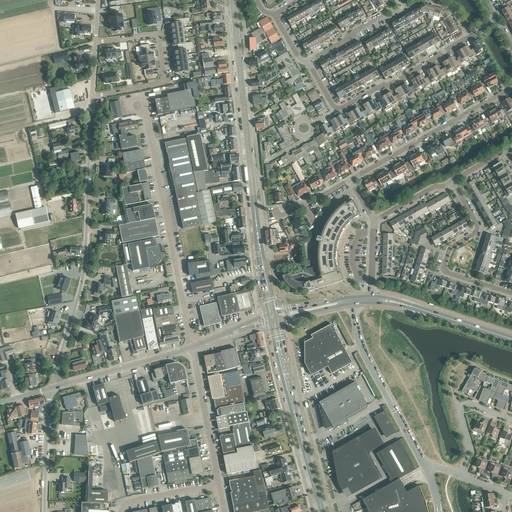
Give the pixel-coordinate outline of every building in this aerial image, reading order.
[(312,5),(311,6),(315,13),(320,11),(313,0),(310,0),(312,5)] [(315,0),(313,0),(320,11),(326,7),(323,4),(320,0),(317,2),(315,0)] [(379,12),(383,9),(381,6),(384,5),(381,0),(373,5),(376,9),(377,9),(379,12)] [(210,6),(211,6),(211,2),(210,2),(196,4),(197,8),(191,9),(192,14),(205,12),(204,9),(211,8),(210,6)] [(427,5),(427,6),(425,5),(420,8),(423,14),(425,13),(429,14),(431,7),(431,6),(427,5)] [(112,16),(108,16),(109,21),(110,23),(122,21),(121,14),(118,15),(118,12),(119,12),(118,6),(109,8),(110,13),(112,13),(112,16)] [(310,16),(312,18),(316,16),(315,13),(311,6),(306,8),(310,16)] [(356,11),(356,12),(360,19),(365,17),(359,7),(355,9),(356,11)] [(424,16),(423,14),(420,8),(419,7),(416,9),(417,10),(415,11),(420,18),(424,16)] [(504,16),(511,12),(508,7),(502,11),(504,16)] [(148,18),(147,18),(148,22),(149,22),(149,25),(157,24),(156,19),(161,18),(160,8),(153,8),(153,13),(148,14),(148,18)] [(306,8),(301,11),(306,19),(307,21),(312,18),(310,16),(306,8)] [(447,12),(441,10),(439,17),(440,17),(443,18),(444,20),(450,16),(447,12)] [(297,14),(301,21),(302,24),(304,22),(303,20),(306,19),(301,11),(297,14)] [(411,13),(415,21),(418,19),(419,21),(421,20),(420,18),(415,11),(413,12),(413,11),(410,12),(411,13)] [(289,12),(286,14),(289,18),(287,19),(292,27),(296,24),(292,16),(291,17),(289,12)] [(351,14),(350,12),(345,15),(346,17),(351,25),(356,22),(351,14)] [(356,22),(360,19),(356,12),(351,14),(356,22)] [(411,13),(406,16),(410,24),(411,25),(411,26),(416,23),(415,21),(411,13)] [(61,14),(60,22),(65,23),(66,21),(66,19),(74,20),(75,15),(61,14)] [(292,16),(296,24),(301,21),(297,14),(292,16)] [(411,25),(410,24),(406,16),(401,19),(406,26),(408,25),(409,27),(411,25)] [(450,16),(444,20),(442,21),(445,25),(453,21),(450,16)] [(271,29),(270,27),(272,25),(267,17),(259,22),(262,27),(256,31),(260,36),(273,28),(271,29)] [(342,20),(346,27),(347,28),(349,27),(348,26),(351,25),(346,17),(342,20)] [(189,22),(189,18),(175,20),(176,23),(169,24),(170,30),(183,28),(183,23),(189,22)] [(396,21),(401,29),(402,31),(404,30),(403,28),(406,26),(401,19),(396,21)] [(346,27),(342,20),(336,23),(338,26),(339,25),(341,30),(346,27)] [(110,25),(109,25),(110,30),(114,29),(115,32),(120,31),(120,28),(123,28),(122,21),(110,23),(110,25)] [(394,33),(399,30),(400,32),(402,31),(401,29),(396,21),(392,24),(393,26),(391,27),(394,33)] [(446,31),(448,30),(456,26),(453,21),(445,25),(447,28),(445,30),(446,31)] [(75,26),(75,36),(79,36),(79,34),(84,34),(85,33),(85,32),(90,33),(90,32),(91,31),(91,29),(90,29),(90,26),(79,25),(79,27),(75,26)] [(336,26),(331,29),(335,37),(340,34),(337,29),(338,29),(336,26)] [(456,26),(448,30),(446,31),(447,33),(449,32),(451,35),(458,30),(456,26)] [(271,44),(275,42),(280,39),(279,39),(278,40),(276,37),(278,36),(273,28),(260,36),(263,41),(268,38),(271,44)] [(326,32),(330,40),(335,37),(331,29),(326,32)] [(394,37),(390,29),(385,32),(389,40),(394,37)] [(256,31),(251,34),(253,37),(253,38),(249,38),(250,50),(257,50),(257,45),(263,41),(260,36),(256,31)] [(330,40),(326,32),(325,31),(324,33),(323,32),(322,32),(321,31),(320,32),(326,43),(330,40)] [(315,36),(316,37),(321,45),(326,43),(320,32),(319,33),(317,35),(315,36)] [(389,40),(385,32),(380,35),(384,42),(389,40)] [(435,45),(440,42),(436,34),(431,37),(435,45)] [(384,42),(380,35),(375,37),(379,45),(384,42)] [(312,40),(316,48),(321,45),(316,37),(315,36),(314,37),(313,36),(310,37),(312,40)] [(370,40),(374,48),(379,45),(375,37),(370,40)] [(435,45),(431,37),(426,40),(430,47),(435,45)] [(173,46),(179,45),(179,48),(193,46),(192,42),(185,43),(185,39),(172,40),(173,46)] [(312,40),(307,43),(312,51),(316,48),(312,40)] [(370,40),(365,43),(369,51),(374,48),(370,40)] [(426,40),(421,42),(425,50),(430,47),(426,40)] [(473,43),(476,48),(473,50),(476,55),(482,52),(480,50),(483,49),(478,40),(473,43)] [(276,50),(279,56),(280,57),(285,53),(283,51),(286,50),(281,41),(276,44),(275,42),(271,44),(268,46),(267,47),(271,53),(276,50)] [(360,42),(355,45),(359,52),(364,49),(360,42)] [(425,50),(421,42),(416,45),(420,53),(425,50)] [(307,43),(302,46),(307,53),(312,51),(307,43)] [(143,54),(139,55),(140,61),(153,59),(153,57),(153,53),(149,53),(148,51),(150,50),(149,44),(140,46),(141,52),(143,51),(143,54)] [(359,52),(355,45),(350,47),(354,55),(359,52)] [(411,48),(415,56),(420,53),(416,45),(411,48)] [(193,49),(193,46),(179,48),(179,50),(173,51),(174,57),(187,55),(186,50),(193,49)] [(468,46),(462,49),(467,58),(469,61),(469,60),(472,59),(471,58),(476,55),(473,50),(470,51),(468,46)] [(350,47),(345,50),(349,58),(354,55),(350,47)] [(415,56),(411,48),(406,51),(410,59),(415,56)] [(107,59),(117,58),(116,56),(121,55),(120,50),(116,51),(115,49),(105,50),(107,59)] [(458,61),(459,61),(461,64),(466,61),(466,62),(469,61),(467,58),(462,49),(457,52),(460,57),(457,59),(458,61)] [(345,50),(340,53),(344,61),(349,58),(345,50)] [(258,65),(270,59),(266,51),(258,56),(255,57),(255,59),(253,59),(253,60),(249,60),(249,63),(249,65),(250,65),(250,66),(258,65)] [(287,52),(285,53),(280,57),(279,56),(274,59),(277,64),(282,61),(286,67),(291,64),(290,62),(292,60),(287,52)] [(54,62),(68,58),(67,53),(53,56),(54,62)] [(218,74),(227,72),(225,62),(223,62),(221,62),(216,63),(216,64),(216,65),(213,66),(213,62),(212,59),(211,59),(211,54),(211,53),(201,54),(202,58),(202,60),(203,64),(203,68),(204,68),(204,71),(205,76),(209,75),(218,74)] [(340,53),(335,56),(339,64),(344,61),(340,53)] [(400,59),(405,67),(410,64),(406,57),(406,56),(405,54),(399,57),(400,59)] [(76,70),(86,67),(84,60),(81,61),(80,56),(73,57),(74,62),(76,70)] [(339,64),(335,56),(330,59),(334,66),(339,64)] [(459,61),(458,61),(456,62),(453,57),(448,60),(453,69),(454,72),(457,70),(457,69),(462,66),(461,64),(459,61)] [(153,59),(140,61),(141,68),(145,67),(145,70),(144,70),(144,76),(153,75),(152,69),(151,69),(150,66),(155,66),(154,61),(153,61),(153,59)] [(330,59),(325,61),(329,69),(334,66),(330,59)] [(405,67),(400,59),(395,62),(400,70),(405,67)] [(446,68),(443,70),(446,75),(451,72),(452,73),(454,72),(453,69),(448,60),(443,63),(446,68)] [(329,69),(325,61),(320,64),(324,72),(329,69)] [(400,70),(395,62),(390,65),(395,73),(400,70)] [(293,63),(291,64),(286,67),(280,70),(283,75),(288,72),(292,78),(297,75),(296,72),(298,71),(293,63)] [(127,64),(128,79),(132,79),(132,71),(135,71),(135,68),(131,68),(131,64),(127,64)] [(385,68),(390,76),(395,73),(390,65),(385,68)] [(446,75),(443,70),(440,71),(437,66),(432,69),(437,77),(439,80),(441,79),(441,78),(443,77),(446,75)] [(375,68),(370,71),(374,79),(379,76),(375,68)] [(380,71),(385,78),(390,76),(385,68),(380,71)] [(427,78),(430,84),(436,81),(436,82),(439,80),(437,77),(432,69),(427,72),(430,77),(427,78)] [(251,81),(251,84),(251,85),(252,86),(252,87),(263,86),(262,82),(267,81),(277,76),(276,71),(258,75),(258,80),(251,81)] [(374,79),(370,71),(365,74),(369,82),(374,79)] [(229,72),(227,72),(218,74),(218,77),(221,77),(222,79),(210,80),(211,82),(211,88),(215,87),(215,85),(222,84),(222,85),(230,84),(229,74),(229,72)] [(498,83),(499,83),(496,79),(498,78),(494,72),(488,75),(494,86),(496,85),(497,85),(498,84),(498,83)] [(104,76),(105,83),(109,83),(113,83),(113,82),(116,82),(116,81),(119,81),(118,73),(104,76)] [(299,74),(297,75),(292,78),(286,81),(289,86),(294,82),(296,86),(304,82),(299,74)] [(369,82),(365,74),(360,77),(364,84),(369,82)] [(430,84),(427,78),(425,80),(422,75),(417,78),(421,86),(423,89),(426,88),(426,87),(428,86),(430,84)] [(493,86),(494,86),(488,75),(482,79),(486,85),(487,84),(490,88),(491,88),(493,87),(493,86)] [(207,82),(211,82),(210,80),(210,77),(206,77),(202,78),(198,79),(199,84),(202,83),(203,87),(208,86),(207,82)] [(364,84),(360,77),(355,79),(359,87),(364,84)] [(412,81),(414,86),(412,87),(415,93),(420,90),(419,88),(421,86),(417,78),(412,81)] [(296,92),(304,88),(307,94),(313,91),(311,88),(313,87),(309,79),(306,81),(306,80),(304,82),(296,86),(290,90),(293,95),(293,96),(297,94),(296,92)] [(359,87),(355,79),(350,82),(354,90),(359,87)] [(484,91),(482,87),(483,87),(480,81),(478,83),(474,85),(476,87),(480,94),(481,93),(482,93),(483,93),(483,92),(484,91)] [(194,98),(199,97),(197,89),(196,82),(185,84),(187,90),(184,90),(184,91),(166,94),(167,97),(154,100),(157,115),(195,107),(194,98)] [(354,90),(350,82),(345,85),(349,93),(354,90)] [(406,84),(401,87),(406,95),(408,94),(410,96),(415,93),(412,87),(409,89),(406,84)] [(349,93),(345,85),(340,88),(344,96),(349,93)] [(472,93),(473,93),(475,96),(476,96),(477,96),(478,95),(479,94),(480,94),(476,87),(474,85),(471,86),(473,89),(470,90),(472,93)] [(214,98),(232,97),(231,96),(231,87),(223,88),(224,97),(214,98)] [(399,95),(396,96),(399,102),(407,97),(406,95),(401,87),(396,90),(399,95)] [(344,96),(340,88),(335,91),(339,99),(344,96)] [(70,89),(55,93),(57,103),(72,99),(70,89)] [(312,102),(313,105),(319,102),(317,99),(319,98),(315,90),(313,91),(307,94),(300,98),(302,103),(310,98),(312,102)] [(469,101),(469,100),(471,99),(468,95),(469,95),(468,92),(464,94),(462,90),(460,92),(461,92),(461,93),(466,102),(467,101),(468,101),(469,101)] [(459,101),(461,104),(463,104),(465,103),(465,102),(466,102),(461,93),(461,92),(460,92),(454,95),(456,98),(458,101),(459,101)] [(399,102),(396,96),(393,98),(391,93),(388,94),(388,93),(385,95),(392,107),(395,105),(397,103),(399,102)] [(276,97),(275,94),(271,96),(275,104),(281,102),(278,96),(276,97)] [(302,103),(300,98),(297,94),(293,96),(292,96),(293,97),(297,104),(290,108),(293,113),(296,112),(297,114),(306,109),(302,103)] [(383,97),(380,99),(383,104),(381,105),(380,105),(382,109),(383,111),(385,110),(385,111),(392,107),(385,95),(382,97),(383,97)] [(456,102),(452,96),(450,97),(451,99),(447,101),(448,103),(452,110),(453,110),(454,110),(455,109),(457,108),(454,103),(456,102)] [(267,104),(267,99),(268,99),(267,97),(265,97),(263,98),(263,100),(260,100),(260,99),(253,100),(253,102),(253,104),(254,104),(254,105),(267,104)] [(503,110),(503,111),(506,116),(511,114),(509,110),(511,108),(511,102),(509,98),(502,102),(506,109),(503,110)] [(72,99),(57,103),(60,112),(74,109),(72,99)] [(309,113),(316,109),(320,116),(325,113),(323,110),(326,109),(324,105),(324,104),(322,100),(319,102),(313,105),(307,108),(309,113)] [(371,100),(368,102),(373,111),(375,114),(378,112),(377,111),(382,109),(380,105),(381,105),(379,103),(377,105),(374,100),(371,101),(371,100)] [(112,120),(122,118),(119,101),(109,103),(112,120)] [(444,106),(443,106),(447,113),(448,112),(449,113),(451,112),(451,111),(452,110),(448,103),(447,101),(443,104),(444,106)] [(226,114),(231,114),(230,102),(225,103),(225,105),(222,105),(223,114),(226,114)] [(277,117),(280,121),(293,113),(290,108),(288,109),(283,102),(279,104),(282,110),(278,112),(280,115),(277,117)] [(366,110),(364,112),(367,118),(372,114),(371,112),(373,111),(368,102),(366,103),(366,104),(363,106),(366,110)] [(440,103),(439,103),(435,105),(436,107),(433,109),(438,118),(439,117),(440,117),(442,117),(442,116),(443,115),(440,110),(443,109),(440,103)] [(497,107),(492,110),(497,120),(501,118),(502,121),(507,118),(506,116),(503,111),(500,113),(497,107)] [(367,118),(364,112),(361,113),(358,109),(353,111),(358,120),(359,123),(362,122),(361,121),(364,119),(367,118)] [(438,118),(433,109),(429,111),(428,109),(425,110),(430,118),(432,117),(434,120),(435,119),(436,120),(438,118)] [(424,115),(422,116),(423,117),(421,118),(419,116),(425,125),(426,125),(427,125),(428,124),(428,123),(429,123),(427,119),(430,118),(425,110),(422,112),(424,115)] [(487,121),(491,127),(495,124),(494,122),(497,120),(492,110),(487,113),(490,119),(487,121)] [(348,114),(351,119),(348,121),(350,124),(351,126),(356,123),(355,121),(358,120),(353,111),(348,114)] [(411,116),(416,125),(418,124),(420,128),(421,127),(422,128),(423,127),(424,126),(425,125),(419,116),(415,118),(411,111),(409,113),(411,116)] [(159,116),(160,122),(176,120),(175,114),(159,116)] [(341,115),(336,118),(341,127),(343,130),(345,128),(345,127),(350,124),(348,121),(347,119),(344,120),(341,115)] [(416,125),(411,116),(408,118),(410,122),(406,124),(411,133),(412,133),(415,132),(414,131),(416,130),(414,127),(416,125)] [(491,127),(487,121),(484,123),(481,117),(475,120),(480,128),(483,127),(485,130),(487,129),(491,127)] [(198,119),(202,133),(211,130),(210,127),(206,128),(204,118),(198,119)] [(334,126),(331,128),(334,133),(340,130),(338,128),(341,127),(336,118),(331,121),(334,126)] [(402,128),(407,136),(408,135),(409,135),(412,133),(411,133),(406,124),(404,125),(403,126),(400,120),(399,120),(398,119),(395,120),(400,129),(402,128)] [(397,129),(393,131),(394,134),(398,141),(401,140),(401,139),(402,138),(398,130),(400,129),(395,120),(393,122),(394,123),(397,129)] [(470,131),(474,137),(479,134),(477,130),(480,128),(475,120),(470,123),(474,129),(470,131)] [(73,134),(78,133),(77,132),(78,131),(78,129),(77,129),(76,126),(71,127),(70,124),(67,124),(66,121),(48,125),(49,129),(57,127),(66,125),(68,135),(71,134),(71,135),(73,134)] [(120,131),(121,135),(127,134),(126,130),(128,129),(128,130),(135,128),(133,121),(118,124),(119,131),(120,131)] [(290,134),(286,126),(287,125),(285,121),(276,127),(282,138),(290,134)] [(334,133),(331,128),(328,129),(326,124),(320,127),(324,134),(325,136),(328,134),(329,136),(332,135),(334,133)] [(474,137),(470,131),(469,128),(466,130),(463,125),(461,127),(461,128),(459,129),(464,139),(465,140),(469,138),(471,138),(474,137)] [(227,128),(228,135),(228,137),(236,136),(235,130),(235,127),(227,128)] [(453,137),(457,144),(458,146),(461,144),(461,142),(461,141),(464,139),(459,129),(456,131),(456,130),(453,131),(456,136),(453,137)] [(388,133),(385,134),(389,141),(391,140),(393,143),(395,142),(395,143),(398,141),(394,134),(393,131),(388,134),(388,133)] [(128,134),(127,134),(121,135),(118,136),(121,150),(137,147),(137,146),(136,143),(136,142),(135,143),(134,140),(135,140),(135,136),(127,137),(126,135),(128,134)] [(290,134),(282,138),(284,142),(279,145),(282,149),(295,142),(290,134)] [(332,148),(325,136),(324,134),(316,138),(317,140),(314,142),(317,147),(318,147),(324,144),(327,150),(332,148)] [(384,148),(381,141),(379,139),(375,141),(371,134),(368,135),(373,144),(375,142),(380,151),(381,150),(382,151),(383,150),(383,149),(384,148)] [(388,147),(388,146),(389,146),(387,142),(389,141),(385,134),(379,138),(379,139),(381,141),(384,148),(386,148),(388,147)] [(457,144),(453,137),(450,139),(448,134),(444,136),(443,136),(441,137),(441,138),(446,147),(449,145),(450,147),(452,147),(454,146),(457,144)] [(196,135),(186,137),(186,139),(193,173),(203,172),(208,171),(207,165),(206,165),(205,160),(204,156),(204,155),(206,155),(204,144),(202,145),(201,145),(202,145),(198,146),(196,135)] [(365,145),(366,146),(365,147),(367,149),(371,156),(372,156),(373,156),(374,155),(374,154),(376,153),(372,146),(374,145),(373,144),(368,135),(366,137),(368,143),(365,145)] [(186,139),(164,143),(164,144),(165,144),(166,148),(165,148),(166,148),(166,152),(166,153),(169,153),(170,157),(170,159),(171,163),(169,164),(169,165),(168,165),(168,167),(169,167),(170,168),(169,168),(170,173),(171,173),(174,190),(176,190),(177,192),(178,195),(178,196),(178,197),(176,197),(183,229),(216,222),(215,219),(214,216),(215,216),(214,215),(214,212),(213,208),(212,205),(212,204),(211,198),(211,197),(210,194),(210,193),(210,194),(209,190),(198,193),(197,192),(193,173),(186,139)] [(314,142),(314,141),(305,145),(307,147),(304,149),(307,154),(313,151),(318,159),(323,156),(318,147),(317,147),(314,142)] [(345,142),(338,145),(341,150),(343,148),(343,147),(346,145),(347,146),(345,142)] [(445,152),(442,146),(438,148),(435,143),(427,148),(428,150),(427,150),(429,153),(430,153),(431,155),(437,152),(439,155),(445,152)] [(54,152),(61,150),(59,144),(52,145),(54,152)] [(370,157),(371,156),(367,149),(365,147),(361,149),(359,145),(356,146),(361,154),(363,153),(367,159),(368,158),(370,158),(370,157)] [(0,163),(9,161),(6,147),(0,148),(0,163)] [(312,162),(307,154),(304,149),(303,147),(295,151),(296,154),(293,155),(296,161),(296,160),(303,157),(307,165),(309,164),(310,167),(313,165),(312,162)] [(141,150),(122,154),(123,161),(124,163),(143,159),(143,157),(142,152),(141,150)] [(344,162),(344,161),(347,160),(341,150),(338,152),(342,159),(338,161),(340,165),(344,172),(345,171),(346,171),(347,171),(348,170),(349,169),(345,162),(344,162)] [(56,160),(58,160),(69,157),(67,151),(55,154),(56,160)] [(71,161),(71,164),(80,162),(79,158),(79,157),(79,156),(78,152),(69,154),(70,158),(65,159),(65,162),(67,161),(67,162),(71,161)] [(358,155),(356,152),(353,155),(352,154),(358,164),(359,163),(360,164),(361,163),(361,162),(362,161),(358,154),(358,155)] [(420,155),(419,152),(414,155),(419,165),(424,162),(424,161),(427,159),(423,153),(420,155)] [(230,158),(230,163),(239,162),(238,154),(229,155),(230,158)] [(293,155),(293,154),(289,156),(288,154),(281,158),(281,160),(279,162),(281,165),(283,164),(284,166),(292,162),(293,164),(297,162),(296,160),(296,161),(293,155)] [(348,157),(349,159),(353,167),(354,166),(355,166),(356,165),(357,165),(358,164),(352,154),(348,157)] [(408,163),(411,169),(412,172),(416,169),(416,166),(419,165),(414,155),(408,158),(410,161),(408,163)] [(143,159),(124,163),(126,173),(137,171),(139,183),(148,181),(147,179),(146,174),(146,173),(146,171),(145,171),(144,171),(144,170),(145,169),(145,167),(144,162),(143,159)] [(330,162),(327,164),(329,167),(325,169),(327,172),(331,179),(332,179),(333,179),(334,178),(334,177),(335,177),(333,172),(335,171),(332,165),(330,161),(329,161),(330,162)] [(343,173),(343,172),(344,172),(340,165),(338,161),(332,165),(335,171),(337,170),(340,174),(341,174),(342,174),(343,173)] [(411,169),(408,163),(405,165),(403,161),(397,164),(403,174),(406,172),(409,174),(412,172),(411,169)] [(112,168),(112,166),(114,166),(114,162),(112,162),(108,162),(108,166),(102,165),(102,176),(112,177),(113,168),(112,168)] [(496,172),(503,167),(501,162),(493,167),(496,172)] [(300,181),(304,179),(301,172),(302,171),(298,163),(292,166),(300,181)] [(395,178),(396,181),(399,179),(404,176),(403,174),(397,164),(392,167),(394,171),(391,172),(395,178)] [(239,167),(228,169),(229,172),(232,172),(233,181),(240,181),(241,181),(239,167)] [(496,178),(506,172),(503,167),(496,172),(493,173),(496,178)] [(228,169),(220,170),(221,178),(229,177),(229,172),(228,169)] [(220,170),(211,171),(213,184),(216,183),(219,183),(219,178),(221,178),(220,170)] [(11,176),(14,186),(35,181),(32,171),(11,176)] [(211,171),(203,172),(205,185),(209,184),(212,184),(213,184),(211,171)] [(387,171),(381,173),(387,183),(392,180),(395,178),(391,172),(389,174),(387,171)] [(203,172),(193,173),(197,192),(205,190),(205,185),(203,172)] [(327,172),(322,174),(326,182),(327,181),(328,181),(329,181),(330,180),(331,179),(327,172)] [(499,182),(509,177),(506,172),(496,178),(499,182)] [(376,176),(378,180),(375,181),(375,182),(378,185),(377,185),(380,190),(384,188),(384,185),(387,183),(381,173),(376,176)] [(321,185),(322,184),(320,181),(322,180),(319,174),(314,177),(315,178),(313,179),(313,180),(317,187),(318,186),(319,187),(321,186),(321,185)] [(501,187),(504,186),(511,181),(509,177),(499,182),(501,187)] [(305,180),(309,187),(311,186),(313,189),(314,189),(315,189),(316,188),(317,187),(313,180),(313,179),(312,178),(309,180),(308,178),(305,180)] [(369,178),(364,181),(365,182),(364,182),(369,191),(375,188),(375,187),(377,185),(378,185),(375,182),(375,181),(374,180),(371,181),(369,178)] [(307,192),(308,191),(303,181),(298,184),(299,187),(303,194),(304,193),(305,193),(307,193),(307,192)] [(469,190),(476,186),(473,181),(466,185),(469,190)] [(145,202),(151,200),(148,183),(121,188),(125,206),(145,202)] [(214,188),(211,189),(211,191),(211,192),(211,194),(212,196),(213,202),(214,205),(213,205),(214,205),(214,208),(214,209),(216,217),(230,216),(231,216),(233,216),(233,218),(237,218),(244,217),(244,213),(244,212),(244,208),(236,209),(226,210),(219,211),(219,204),(219,201),(220,201),(220,204),(224,204),(227,204),(227,203),(232,202),(231,201),(232,201),(232,198),(231,199),(231,196),(230,193),(233,192),(242,191),(241,184),(232,185),(222,186),(222,187),(218,188),(215,188),(214,188)] [(291,188),(294,195),(297,193),(299,196),(300,196),(301,196),(302,195),(302,194),(303,194),(299,187),(298,184),(291,188)] [(294,195),(291,188),(289,185),(285,187),(290,197),(294,195)] [(471,195),(478,191),(476,186),(469,190),(471,195)] [(31,188),(35,209),(41,207),(37,187),(31,188)] [(478,191),(471,195),(474,200),(481,196),(484,194),(481,189),(478,191)] [(276,203),(284,202),(283,200),(283,193),(279,193),(279,191),(278,190),(276,191),(275,191),(275,194),(276,203)] [(441,196),(445,204),(450,201),(446,193),(441,196)] [(441,196),(436,199),(440,207),(445,204),(441,196)] [(481,196),(474,200),(477,204),(484,200),(481,196)] [(359,215),(361,215),(355,205),(351,197),(350,198),(344,202),(338,206),(333,212),(328,218),(324,225),(321,232),(319,237),(318,237),(317,237),(317,238),(316,239),(317,240),(317,241),(318,242),(317,247),(316,254),(316,262),(317,266),(303,270),(303,271),(303,272),(302,272),(301,271),(283,277),(285,282),(289,286),(293,289),(298,290),(303,291),(308,290),(309,292),(330,285),(341,281),(338,271),(337,266),(336,260),(336,255),(337,250),(338,244),(339,239),(342,234),(345,229),(348,225),(352,221),(356,218),(359,215)] [(101,210),(102,210),(102,214),(113,215),(113,204),(115,204),(115,200),(107,199),(107,203),(102,203),(102,207),(101,210)] [(436,199),(431,202),(435,210),(440,207),(436,199)] [(70,206),(70,212),(76,213),(76,204),(75,204),(75,200),(68,200),(68,204),(67,204),(67,206),(70,206)] [(479,209),(486,205),(484,200),(477,204),(479,209)] [(429,211),(430,213),(435,210),(431,202),(426,205),(429,211)] [(425,203),(420,206),(424,214),(429,211),(426,205),(425,203)] [(155,220),(155,219),(155,218),(152,209),(152,208),(153,205),(151,205),(126,210),(128,224),(119,226),(122,243),(155,237),(157,236),(158,236),(158,235),(156,225),(155,221),(155,220)] [(482,214),(489,210),(486,205),(479,209),(482,214)] [(424,214),(420,206),(415,209),(419,217),(424,214)] [(33,226),(49,222),(45,207),(30,211),(15,214),(19,228),(33,226)] [(419,217),(415,209),(410,211),(414,219),(419,217)] [(489,210),(482,214),(485,218),(492,214),(489,210)] [(414,219),(410,211),(405,214),(409,222),(414,219)] [(409,222),(405,214),(400,217),(404,225),(409,222)] [(485,218),(487,223),(494,219),(492,214),(485,218)] [(404,225),(400,217),(395,220),(399,228),(404,225)] [(245,218),(237,219),(238,229),(246,228),(245,218)] [(302,226),(298,219),(293,222),(297,229),(295,230),(297,234),(300,232),(298,229),(302,226)] [(490,228),(497,224),(494,219),(487,223),(490,228)] [(399,228),(395,220),(390,223),(394,231),(399,228)] [(468,226),(465,220),(460,223),(464,229),(468,226)] [(460,223),(455,225),(459,232),(464,229),(460,223)] [(450,228),(454,235),(459,232),(455,225),(450,228)] [(285,240),(289,239),(287,236),(292,234),(289,228),(281,232),(285,240)] [(450,228),(446,231),(449,237),(454,235),(450,228)] [(101,240),(100,244),(110,245),(111,245),(112,241),(111,241),(111,235),(111,234),(115,234),(116,231),(105,230),(105,234),(105,235),(100,234),(100,238),(99,240),(101,240)] [(231,243),(231,242),(230,236),(230,230),(223,231),(220,231),(221,235),(224,234),(225,243),(231,243)] [(273,230),(271,230),(269,230),(267,232),(266,233),(267,241),(270,240),(271,240),(271,238),(279,237),(278,230),(273,230)] [(441,233),(445,240),(449,237),(446,231),(441,233)] [(441,233),(436,236),(440,243),(445,240),(441,233)] [(487,234),(486,240),(494,242),(496,237),(487,234)] [(440,243),(436,236),(431,239),(435,245),(440,243)] [(276,245),(275,239),(279,239),(279,237),(271,238),(271,240),(270,240),(267,241),(267,244),(267,246),(268,246),(273,245),(276,245)] [(304,261),(307,261),(304,244),(313,239),(312,237),(301,243),(304,261)] [(155,240),(155,239),(122,245),(126,265),(131,264),(132,271),(149,268),(149,267),(152,267),(153,266),(154,266),(155,266),(156,265),(157,265),(158,264),(158,263),(159,262),(160,261),(160,260),(160,259),(161,258),(161,257),(161,256),(161,255),(161,254),(159,246),(157,246),(156,245),(155,240)] [(496,243),(494,242),(486,240),(484,245),(492,247),(495,248),(496,243)] [(244,253),(243,245),(239,245),(239,242),(232,243),(232,246),(233,254),(244,253)] [(301,248),(300,243),(287,244),(279,245),(280,249),(279,250),(280,251),(280,252),(289,251),(291,249),(301,248)] [(422,248),(420,253),(428,256),(430,251),(422,248)] [(481,255),(489,258),(491,258),(493,253),(490,252),(482,250),(481,255)] [(418,259),(427,262),(428,256),(420,253),(418,259)] [(491,258),(489,258),(481,255),(479,260),(489,263),(491,258)] [(227,266),(227,272),(236,269),(235,267),(246,266),(245,259),(233,260),(234,265),(227,266)] [(418,259),(416,264),(425,267),(427,262),(418,259)] [(477,265),(486,268),(488,269),(489,263),(479,260),(477,265)] [(189,276),(211,273),(209,261),(187,264),(189,276)] [(416,264),(414,270),(423,272),(425,267),(416,264)] [(117,275),(128,273),(126,265),(116,267),(117,275)] [(477,265),(476,271),(478,272),(478,274),(482,276),(483,273),(486,274),(488,269),(486,268),(477,265)] [(414,270),(413,275),(421,278),(423,272),(414,270)] [(122,299),(132,296),(128,273),(117,275),(118,278),(119,287),(122,299)] [(411,281),(420,284),(421,278),(413,275),(411,281)] [(62,277),(61,281),(59,280),(56,289),(66,292),(70,279),(62,277)] [(192,293),(213,289),(211,277),(203,280),(203,281),(190,283),(192,293)] [(435,282),(432,281),(429,289),(434,291),(435,289),(439,290),(440,286),(445,288),(447,282),(446,282),(446,281),(444,281),(438,279),(438,280),(436,279),(435,282)] [(448,282),(447,282),(445,288),(451,290),(451,291),(451,292),(451,293),(452,294),(456,296),(458,290),(455,289),(457,285),(451,283),(449,282),(448,282)] [(103,287),(103,285),(95,283),(93,293),(94,293),(93,296),(98,297),(99,294),(101,295),(102,291),(103,291),(104,291),(105,290),(105,289),(104,288),(103,288),(103,287)] [(157,289),(158,291),(149,293),(150,298),(156,296),(158,303),(162,302),(162,303),(169,301),(171,300),(170,298),(170,294),(168,294),(167,292),(168,292),(167,287),(157,289)] [(461,291),(458,290),(456,296),(463,298),(464,294),(470,296),(471,290),(471,289),(468,289),(462,287),(461,291)] [(235,293),(217,298),(221,317),(240,312),(254,309),(249,290),(235,293)] [(472,290),(471,290),(470,296),(475,297),(474,301),(481,303),(482,298),(480,297),(481,293),(475,291),(473,290),(472,290)] [(61,295),(47,298),(49,305),(62,302),(61,295)] [(492,297),(486,295),(485,299),(482,298),(481,303),(487,306),(489,302),(494,303),(496,298),(495,297),(492,297)] [(114,316),(119,343),(129,340),(130,344),(132,352),(133,355),(134,354),(137,353),(137,351),(138,351),(143,350),(143,349),(145,349),(142,337),(143,336),(138,311),(135,297),(111,302),(114,316)] [(497,298),(496,298),(494,303),(503,306),(502,310),(505,311),(507,305),(504,305),(505,301),(499,299),(497,297),(497,298)] [(221,323),(216,303),(199,307),(203,322),(204,322),(205,326),(221,323)] [(98,309),(99,316),(111,313),(110,306),(98,309)] [(165,346),(164,345),(179,342),(172,306),(153,310),(152,308),(140,310),(142,318),(154,316),(160,347),(165,346)] [(57,324),(58,320),(58,319),(59,317),(59,318),(60,314),(51,311),(48,321),(47,324),(55,327),(56,324),(57,324)] [(93,331),(98,316),(91,314),(89,322),(85,321),(83,328),(93,331)] [(148,351),(158,349),(152,317),(142,319),(148,351)] [(332,324),(331,324),(332,325),(312,336),(311,335),(313,338),(305,343),(305,363),(311,376),(328,367),(332,374),(353,363),(337,334),(337,332),(336,332),(332,324)] [(43,331),(39,332),(38,327),(33,328),(36,337),(44,335),(43,331)] [(105,331),(99,333),(102,345),(104,352),(107,352),(110,361),(117,359),(115,349),(110,350),(109,346),(107,347),(104,337),(107,336),(105,331)] [(265,347),(261,333),(255,334),(250,336),(251,341),(253,341),(254,343),(250,344),(247,345),(248,351),(258,349),(257,348),(265,347)] [(97,346),(91,347),(93,355),(96,355),(99,354),(103,353),(102,352),(104,352),(102,345),(97,346)] [(11,348),(10,346),(0,348),(0,354),(2,361),(5,360),(2,351),(11,348)] [(5,360),(8,359),(6,353),(12,351),(11,348),(2,351),(5,360)] [(227,370),(240,366),(236,348),(227,350),(227,349),(223,350),(224,351),(221,352),(222,353),(220,353),(221,353),(224,367),(226,367),(227,370)] [(243,352),(244,359),(256,356),(258,356),(260,356),(260,354),(260,351),(259,351),(246,353),(245,352),(243,352)] [(216,354),(216,353),(214,354),(214,355),(204,356),(208,374),(227,370),(226,367),(224,367),(221,353),(220,353),(216,354)] [(260,356),(258,356),(256,356),(244,359),(246,365),(248,364),(248,361),(251,360),(251,363),(261,360),(262,360),(261,357),(260,356)] [(86,368),(83,358),(71,361),(72,365),(71,365),(72,370),(73,370),(74,371),(86,368)] [(24,361),(22,361),(23,364),(24,369),(25,373),(34,371),(33,370),(33,366),(32,363),(31,359),(24,361)] [(165,365),(166,368),(170,384),(178,382),(187,380),(185,370),(184,368),(183,367),(182,366),(181,365),(179,364),(177,363),(174,363),(173,363),(170,364),(165,365)] [(264,370),(263,364),(256,366),(255,363),(249,364),(249,365),(250,370),(254,369),(255,373),(264,370)] [(167,376),(164,366),(155,368),(156,368),(157,369),(153,370),(155,375),(152,376),(153,382),(160,380),(159,378),(167,376)] [(475,368),(470,377),(476,380),(479,379),(484,382),(486,382),(488,376),(475,369),(475,368)] [(4,390),(9,388),(8,383),(11,382),(7,370),(0,372),(3,381),(0,381),(0,385),(1,389),(2,390),(4,390)] [(239,371),(220,375),(208,377),(213,399),(214,399),(216,409),(221,408),(244,403),(245,403),(239,371)] [(27,375),(28,377),(23,378),(24,387),(33,386),(31,375),(27,375)] [(492,385),(490,391),(496,393),(501,381),(488,376),(486,382),(484,382),(483,385),(485,385),(486,382),(491,384),(492,385)] [(261,377),(249,380),(254,398),(257,397),(258,401),(266,399),(265,395),(261,377)] [(135,382),(142,405),(159,400),(156,390),(150,392),(146,381),(146,379),(135,382)] [(474,383),(468,379),(461,391),(468,395),(470,396),(471,395),(468,393),(470,390),(472,389),(477,392),(481,386),(477,384),(474,383)] [(511,385),(501,381),(496,393),(503,396),(503,395),(505,390),(506,389),(511,391),(510,394),(511,395),(511,393),(511,392),(511,390),(511,385)] [(354,383),(343,389),(333,395),(346,418),(367,406),(368,406),(354,382),(354,383)] [(97,406),(108,403),(103,384),(92,387),(97,406)] [(494,399),(496,393),(490,391),(483,388),(479,401),(487,404),(489,398),(491,398),(494,399)] [(79,393),(62,397),(66,410),(68,409),(67,413),(62,412),(61,425),(73,426),(74,413),(72,413),(73,408),(78,406),(76,399),(81,398),(79,393)] [(496,393),(494,399),(497,400),(498,402),(496,407),(504,410),(509,398),(503,395),(503,396),(496,393)] [(115,422),(125,419),(119,395),(108,398),(115,422)] [(348,422),(346,418),(333,395),(320,403),(321,406),(327,429),(333,426),(335,429),(336,428),(335,428),(339,425),(340,426),(343,424),(342,424),(346,421),(347,422),(348,422)] [(39,408),(39,409),(40,409),(39,406),(38,398),(28,401),(29,408),(38,406),(39,408)] [(183,415),(193,413),(190,399),(181,401),(183,415)] [(278,400),(277,399),(272,400),(265,402),(268,412),(280,408),(278,400)] [(223,416),(246,412),(244,403),(221,408),(222,408),(220,408),(219,409),(220,416),(222,417),(223,416)] [(25,415),(23,405),(15,407),(15,409),(11,410),(10,409),(9,409),(7,409),(7,410),(6,410),(7,414),(6,415),(7,420),(8,425),(11,424),(10,419),(25,415)] [(216,418),(219,429),(229,427),(229,426),(232,426),(249,422),(247,412),(246,412),(223,416),(216,418)] [(385,412),(384,412),(376,416),(387,437),(396,433),(385,412)] [(266,423),(264,419),(254,422),(256,427),(266,423)] [(474,425),(475,426),(473,431),(473,430),(476,432),(478,432),(479,433),(483,435),(482,437),(488,421),(484,419),(482,423),(480,423),(476,422),(476,423),(474,423),(474,425)] [(36,426),(36,424),(33,424),(33,422),(34,421),(25,420),(24,428),(36,429),(36,428),(37,426),(36,426)] [(157,425),(158,435),(176,431),(174,421),(157,425)] [(234,434),(220,436),(223,454),(237,451),(237,449),(253,446),(254,446),(249,422),(232,426),(234,434)] [(487,433),(492,435),(492,437),(493,438),(496,439),(496,440),(500,430),(496,429),(495,428),(495,423),(491,422),(486,435),(487,433)] [(264,435),(267,435),(268,437),(274,435),(273,433),(276,432),(274,426),(265,429),(266,431),(263,432),(264,435)] [(509,444),(511,437),(511,435),(509,434),(508,433),(508,428),(504,427),(499,440),(500,438),(505,440),(505,442),(506,443),(509,444)] [(176,431),(158,435),(156,435),(160,453),(162,452),(162,454),(187,449),(189,459),(191,469),(192,475),(195,474),(195,473),(197,472),(197,474),(203,473),(198,447),(197,447),(197,445),(196,439),(189,440),(186,429),(176,431)] [(342,448),(335,453),(338,468),(366,452),(382,443),(374,431),(375,431),(374,430),(342,448)] [(27,442),(27,441),(21,442),(20,438),(17,438),(15,432),(7,434),(11,454),(11,455),(14,468),(23,466),(23,467),(30,465),(28,456),(30,456),(30,455),(29,451),(29,450),(28,446),(27,442)] [(137,461),(151,456),(160,453),(156,441),(126,451),(129,462),(137,460),(137,461)] [(392,483),(393,483),(399,479),(416,470),(400,441),(395,443),(377,454),(392,483)] [(85,444),(79,443),(79,449),(76,449),(75,455),(84,456),(85,444)] [(274,445),(264,448),(265,452),(270,451),(271,453),(281,450),(279,445),(274,446),(274,445)] [(237,449),(237,451),(238,453),(224,456),(227,474),(257,469),(253,446),(237,449)] [(187,449),(162,454),(164,464),(189,459),(187,449)] [(373,464),(366,452),(338,468),(341,483),(373,464)] [(481,458),(477,458),(478,457),(477,457),(478,455),(476,454),(474,459),(477,460),(476,462),(474,462),(474,464),(474,465),(474,466),(478,468),(479,469),(479,473),(483,475),(489,458),(488,460),(484,459),(482,459),(481,458)] [(153,488),(153,487),(157,486),(155,476),(151,456),(137,461),(142,488),(142,489),(149,487),(150,489),(153,488)] [(189,459),(164,464),(166,474),(191,469),(189,459)] [(279,468),(287,466),(287,465),(288,464),(287,463),(286,463),(285,459),(277,461),(279,468)] [(488,467),(487,469),(488,470),(487,471),(491,473),(492,474),(492,478),(496,480),(502,463),(501,465),(497,464),(495,464),(494,463),(491,463),(491,462),(489,467),(488,467)] [(121,465),(123,472),(130,470),(129,463),(121,465)] [(263,473),(270,471),(269,468),(268,464),(261,466),(263,473)] [(380,477),(373,464),(341,483),(348,495),(380,477)] [(272,477),(280,475),(280,474),(289,472),(287,466),(279,468),(270,471),(272,477)] [(504,467),(500,476),(504,478),(505,479),(505,483),(509,485),(511,476),(511,469),(510,469),(508,469),(507,468),(504,468),(504,467)] [(192,475),(191,469),(166,474),(168,484),(193,479),(192,475)] [(231,490),(232,490),(232,493),(231,493),(232,497),(233,497),(234,500),(233,501),(234,511),(254,511),(269,509),(263,478),(262,478),(261,470),(254,471),(255,476),(229,481),(230,485),(231,485),(231,487),(231,490)] [(280,474),(280,475),(281,478),(279,479),(280,481),(282,481),(283,483),(292,481),(290,475),(290,474),(290,473),(289,473),(289,472),(280,474)] [(74,482),(86,482),(87,474),(74,473),(74,482)] [(58,483),(58,488),(59,488),(59,492),(58,492),(66,492),(66,488),(69,488),(70,478),(62,478),(62,483),(58,483)] [(369,511),(428,511),(427,504),(426,500),(425,498),(425,497),(420,486),(407,492),(403,486),(401,482),(400,480),(399,479),(393,483),(362,500),(367,507),(368,509),(369,511)] [(285,503),(297,499),(297,498),(296,499),(293,488),(294,488),(294,487),(271,494),(274,504),(283,500),(285,503)] [(107,503),(108,491),(87,490),(87,503),(81,503),(81,511),(88,511),(88,510),(100,511),(100,503),(107,503)] [(489,495),(487,495),(486,492),(475,494),(476,497),(482,496),(483,502),(494,500),(494,499),(495,498),(494,494),(489,494),(489,495)] [(194,500),(185,502),(186,511),(203,511),(212,510),(210,498),(205,499),(206,500),(204,500),(204,499),(195,501),(194,500)] [(491,506),(495,506),(494,500),(483,502),(484,507),(482,508),(483,511),(490,510),(489,507),(491,506)] [(171,504),(172,511),(181,511),(180,503),(171,504)]
